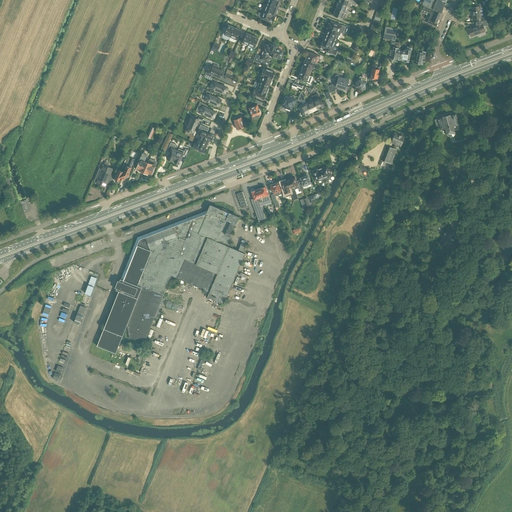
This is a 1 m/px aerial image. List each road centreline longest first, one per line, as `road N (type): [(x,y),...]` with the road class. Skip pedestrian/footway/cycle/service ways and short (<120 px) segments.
road 1 (track): [(465,196),(434,245),(406,333),(357,402),(334,482)]
road 2 (primary): [(0,261),(228,175)]
road 3 (primary): [(346,126),(511,57)]
road 4 (unknown): [(83,360),(66,382),(48,364),(76,270)]
road 5 (primary): [(419,85),(291,141)]
road 6 (primary): [(228,175),(346,126)]
road 7 (residential): [(228,175),(232,184),(341,141)]
road 8 (residential): [(407,79),(296,128)]
